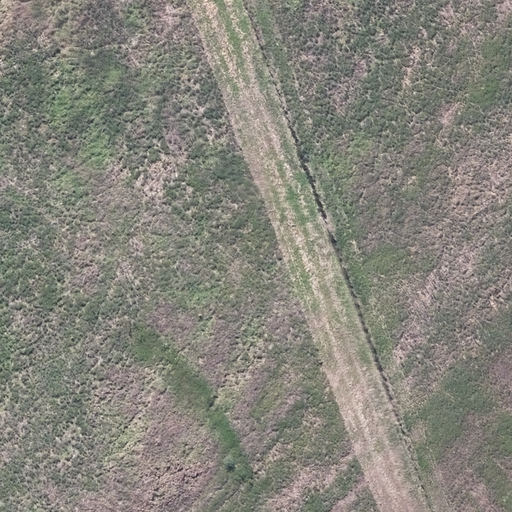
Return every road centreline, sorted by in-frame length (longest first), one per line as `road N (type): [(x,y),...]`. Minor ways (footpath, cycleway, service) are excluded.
road 1 (track): [(281,266),(417,511)]
road 2 (track): [(511,398),(404,494)]
